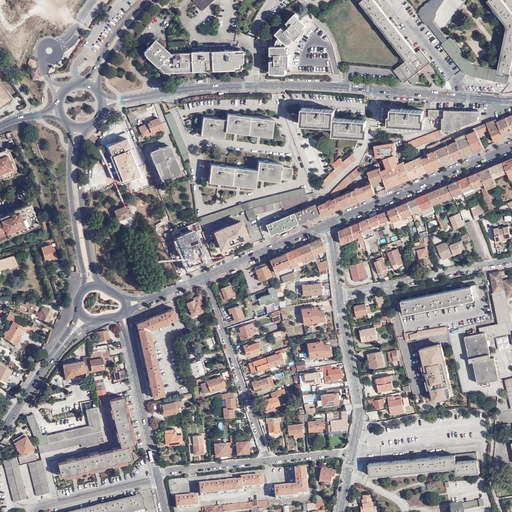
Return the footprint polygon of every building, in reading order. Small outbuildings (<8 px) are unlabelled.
[(214,0),(194,0),(193,2),(203,11),(212,2),(214,0)] [(393,69),(404,82),(409,78),(414,83),(420,78),(416,72),(431,60),(421,47),(417,51),(411,44),(413,43),(407,36),(405,37),(396,25),(398,24),(392,17),(390,18),(380,6),(382,4),(378,0),(360,0),(359,1),(407,59),(393,69)] [(429,0),(428,1),(437,11),(443,0),(429,0)] [(489,0),(507,22),(499,67),(474,62),(450,35),(448,36),(443,40),(443,41),(469,72),(507,79),(511,58),(511,11),(503,0),(489,0)] [(426,23),(427,22),(431,17),(437,11),(428,1),(415,10),(426,23)] [(289,22),(291,23),(293,25),(288,30),(286,28),(284,27),(278,33),(280,34),(282,36),(279,41),(278,45),(275,45),(273,45),(274,54),(275,54),(278,54),(278,60),(276,60),(273,60),(274,72),(288,71),(288,67),(288,64),(291,64),(291,53),(288,53),(288,43),(294,37),(297,39),(303,32),(303,27),(305,25),(308,23),(297,13),(289,22)] [(427,22),(443,40),(448,36),(431,17),(427,22)] [(186,55),(186,52),(186,46),(172,46),(172,51),(173,51),(173,52),(171,52),(157,39),(149,48),(152,50),(148,54),(149,55),(149,57),(150,58),(153,58),(157,62),(156,64),(156,66),(163,72),(173,72),(173,73),(190,72),(190,71),(194,71),(194,68),(193,55),(186,55)] [(203,48),(193,48),(193,52),(193,55),(194,68),(244,65),(243,49),(239,45),(234,45),(234,52),(230,52),(230,49),(229,49),(229,46),(229,45),(208,46),(208,53),(205,53),(205,51),(203,51),(203,48)] [(33,78),(41,75),(38,66),(30,68),(33,78)] [(0,104),(4,101),(5,104),(11,99),(0,85),(0,104)] [(148,106),(147,104),(126,108),(130,119),(135,117),(132,109),(148,106)] [(332,132),(364,134),(365,120),(333,117),(334,109),(302,106),(301,120),(333,122),(332,132)] [(400,122),(423,123),(424,109),(389,107),(388,122),(400,123),(400,122)] [(412,147),(431,140),(450,133),(449,131),(472,122),(478,120),(479,110),(428,109),(428,116),(444,117),(443,128),(406,142),(408,148),(412,147)] [(171,111),(165,113),(184,159),(189,157),(188,150),(171,111)] [(197,133),(202,134),(202,132),(225,134),(225,131),(225,128),(271,133),(273,118),(227,112),(226,119),(204,116),(202,128),(198,128),(197,133)] [(504,118),(503,116),(496,119),(504,136),(511,133),(505,118),(504,118)] [(161,120),(160,121),(158,117),(150,120),(151,121),(139,125),(142,135),(163,126),(161,120)] [(504,136),(496,119),(486,122),(490,130),(494,140),(504,136)] [(490,130),(486,122),(475,127),(480,138),(482,136),(482,134),(490,130)] [(480,138),(475,127),(465,131),(474,151),(483,147),(480,138)] [(271,137),(271,133),(225,128),(225,131),(271,137)] [(12,131),(12,133),(9,134),(8,132),(7,133),(9,139),(15,137),(13,131),(12,131)] [(474,151),(465,131),(454,136),(463,155),(474,151)] [(463,155),(454,136),(444,139),(453,160),(463,155)] [(453,160),(444,139),(443,140),(443,142),(441,143),(443,146),(442,146),(439,141),(433,144),(442,165),(446,163),(453,160)] [(133,152),(128,140),(122,142),(126,154),(133,152)] [(161,151),(154,154),(162,177),(179,170),(174,156),(172,157),(171,153),(167,154),(166,151),(168,150),(167,144),(166,143),(158,146),(159,147),(161,151)] [(432,169),(442,165),(433,144),(428,146),(430,151),(427,153),(428,155),(422,157),(427,169),(427,170),(432,169)] [(0,155),(0,179),(20,172),(10,147),(3,149),(3,150),(5,155),(1,157),(0,155)] [(406,165),(403,156),(401,151),(400,147),(387,151),(389,157),(384,158),(385,160),(378,162),(379,165),(380,167),(383,178),(395,173),(394,170),(406,165)] [(327,186),(355,161),(350,155),(340,164),(337,161),(331,166),(335,170),(323,181),(327,186)] [(427,169),(422,157),(421,156),(407,161),(407,159),(405,156),(403,156),(406,165),(410,178),(416,175),(415,173),(427,169)] [(256,174),(280,177),(280,175),(291,176),(292,166),(282,165),(282,161),(259,158),(258,167),(212,161),(211,176),(256,181),(256,178),(256,174)] [(503,161),(489,167),(494,178),(508,172),(505,164),(503,161)] [(364,172),(359,166),(330,193),(335,198),(336,196),(340,192),(352,181),(364,172)] [(385,182),(383,178),(380,167),(370,170),(369,168),(367,169),(372,182),(373,186),(385,182)] [(494,178),(489,167),(479,171),(484,183),(486,187),(486,189),(497,185),(494,178)] [(484,183),(479,171),(469,176),(474,187),(484,183)] [(256,181),(211,176),(210,178),(255,184),(256,181)] [(474,187),(469,176),(459,180),(464,191),(465,194),(467,198),(471,196),(477,194),(475,191),(474,187)] [(464,191),(459,180),(448,184),(453,195),(464,191)] [(370,195),(375,193),(373,186),(372,182),(366,184),(370,195)] [(453,195),(448,184),(441,187),(438,188),(443,200),(453,195)] [(336,196),(335,198),(331,199),(331,198),(328,199),(328,200),(321,203),(325,213),(334,210),(332,207),(334,206),(336,209),(367,197),(362,186),(359,187),(359,186),(356,187),(356,188),(351,190),(350,189),(347,190),(347,192),(336,196)] [(484,196),(490,209),(494,207),(488,194),(486,189),(486,187),(482,188),(485,196),(484,196)] [(253,206),(307,194),(305,188),(284,192),(251,200),(253,206)] [(443,200),(438,188),(431,192),(427,193),(432,204),(442,200),(443,200)] [(492,192),(488,194),(494,207),(498,206),(492,192)] [(312,196),(311,193),(307,194),(253,206),(256,212),(282,207),(284,210),(308,200),(307,198),(312,196)] [(432,204),(427,193),(421,196),(417,197),(422,209),(428,206),(432,215),(436,213),(432,204)] [(467,198),(465,194),(460,196),(463,204),(468,202),(467,198)] [(474,205),(480,203),(477,194),(471,196),(474,205)] [(412,213),(414,217),(415,216),(415,215),(414,212),(416,211),(418,210),(420,215),(423,214),(422,209),(417,197),(412,200),(408,201),(412,213)] [(246,209),(253,206),(251,200),(197,220),(200,226),(246,209)] [(404,216),(412,213),(408,201),(399,205),(397,206),(401,217),(404,216)] [(478,213),(484,211),(480,203),(474,205),(470,206),(474,215),(478,213)] [(28,204),(22,206),(23,208),(16,211),(9,214),(10,216),(1,219),(1,218),(0,217),(0,242),(41,226),(33,204),(29,206),(28,204)] [(132,214),(128,204),(114,209),(118,219),(132,214)] [(320,214),(316,204),(269,223),(273,233),(320,214)] [(257,218),(253,206),(246,209),(250,220),(257,218)] [(401,217),(397,206),(390,208),(388,210),(392,221),(393,224),(395,223),(394,220),(401,217)] [(392,221),(388,210),(377,214),(382,225),(389,222),(392,221)] [(377,214),(368,217),(371,226),(374,225),(375,228),(382,225),(377,214)] [(368,217),(359,221),(364,238),(374,233),(373,231),(372,229),(371,226),(368,217)] [(231,228),(230,226),(229,225),(212,232),(215,240),(214,241),(216,246),(220,245),(227,242),(227,244),(238,240),(238,237),(247,234),(241,221),(232,225),(233,227),(231,228)] [(361,242),(363,247),(365,246),(364,238),(359,221),(339,230),(342,244),(357,237),(358,243),(361,242)] [(465,224),(464,224),(478,259),(485,258),(474,229),(473,229),(470,222),(465,224)] [(191,236),(196,233),(200,232),(197,225),(187,228),(190,233),(191,236)] [(500,239),(505,239),(509,237),(507,227),(497,229),(497,227),(492,228),(494,235),(493,236),(495,242),(500,241),(500,239)] [(203,262),(205,265),(209,264),(206,258),(212,255),(202,231),(200,232),(196,233),(200,242),(205,256),(201,257),(202,259),(200,260),(201,263),(203,262)] [(185,248),(200,242),(196,233),(191,236),(182,239),(181,239),(185,248)] [(365,246),(366,250),(369,249),(368,243),(367,238),(375,235),(374,233),(364,238),(365,246)] [(426,244),(430,243),(428,233),(427,234),(427,235),(420,238),(419,239),(420,244),(412,246),(413,253),(418,252),(419,257),(422,256),(424,264),(430,263),(426,244)] [(464,242),(470,240),(467,233),(462,235),(464,242)] [(227,242),(220,245),(221,248),(224,247),(224,246),(228,245),(228,246),(243,240),(242,239),(248,236),(247,234),(238,237),(238,240),(227,244),(227,242)] [(367,238),(368,243),(377,240),(376,238),(375,235),(367,238)] [(320,238),(308,243),(313,255),(314,254),(325,250),(320,238)] [(441,259),(453,255),(449,245),(448,240),(436,245),(441,259)] [(449,245),(453,255),(461,252),(461,250),(465,248),(462,243),(461,240),(449,245)] [(313,255),(308,243),(296,248),(302,259),(313,255)] [(46,262),(49,261),(49,259),(51,259),(57,257),(54,247),(52,248),(51,244),(41,247),(46,262)] [(302,259),(296,248),(285,253),(290,264),(291,267),(293,266),(299,264),(303,262),(302,259)] [(399,263),(400,264),(403,263),(398,249),(392,251),(391,248),(387,250),(392,265),(399,263)] [(290,264),(285,253),(273,258),(277,269),(290,264)] [(0,258),(0,272),(1,272),(1,269),(0,266),(8,263),(10,267),(10,268),(19,265),(14,255),(0,258)] [(206,258),(209,264),(215,261),(212,255),(206,258)] [(378,273),(383,271),(388,269),(383,256),(378,258),(378,260),(376,261),(374,261),(376,266),(377,265),(378,267),(377,267),(376,268),(378,273)] [(328,267),(327,260),(320,262),(316,264),(319,271),(328,267)] [(271,275),(265,261),(254,266),(260,280),(271,275)] [(366,277),(363,262),(349,265),(352,280),(366,277)] [(511,278),(509,279),(503,281),(501,270),(490,272),(494,292),(492,292),(499,323),(478,327),(480,332),(464,335),(470,362),(473,361),(477,382),(498,378),(494,356),(490,357),(486,338),(510,333),(511,341),(511,323),(511,324),(507,297),(511,295),(511,278)] [(297,278),(294,271),(281,276),(283,282),(297,278)] [(320,293),(318,283),(301,285),(302,295),(320,293)] [(233,291),(233,289),(231,284),(222,288),(223,290),(219,292),(223,302),(227,301),(227,300),(226,298),(236,294),(235,290),(233,291)] [(478,297),(475,284),(401,299),(404,313),(478,297)] [(386,301),(383,294),(374,295),(377,306),(383,306),(382,302),(386,301)] [(194,297),(194,299),(187,302),(192,316),(202,312),(202,311),(203,310),(203,308),(202,305),(201,305),(200,303),(203,302),(201,298),(202,298),(201,295),(200,295),(199,295),(194,297)] [(355,315),(363,313),(372,311),(370,304),(367,305),(366,302),(354,305),(355,315)] [(240,304),(231,308),(232,313),(235,320),(245,317),(240,304)] [(303,322),(316,320),(324,318),(323,307),(317,308),(317,305),(308,306),(308,309),(301,310),(303,322)] [(42,307),(38,316),(48,321),(53,312),(46,310),(47,308),(45,307),(44,308),(42,307)] [(177,317),(173,307),(137,322),(153,397),(164,395),(149,329),(177,317)] [(281,308),(271,312),(274,322),(280,320),(279,319),(281,318),(279,311),(282,310),(281,308)] [(25,331),(27,328),(18,324),(13,321),(15,317),(16,314),(10,310),(6,319),(12,323),(7,332),(6,331),(4,334),(6,335),(4,337),(13,342),(17,334),(19,335),(23,330),(25,331)] [(239,327),(241,331),(241,333),(239,334),(241,339),(251,336),(251,335),(255,334),(253,329),(254,328),(252,323),(239,327)] [(108,338),(106,325),(89,333),(88,336),(88,343),(90,356),(90,359),(110,356),(109,344),(96,346),(96,342),(92,343),(92,338),(97,336),(97,332),(98,332),(100,340),(108,338)] [(373,330),(373,326),(359,329),(360,336),(363,335),(363,340),(377,337),(375,329),(373,330)] [(447,333),(446,326),(416,331),(417,332),(413,333),(412,332),(404,333),(404,335),(405,340),(409,339),(418,337),(418,338),(447,333)] [(16,345),(22,336),(19,335),(17,334),(13,342),(12,343),(16,345)] [(242,345),(244,352),(249,350),(250,354),(257,351),(261,350),(258,342),(249,344),(249,343),(242,345)] [(316,344),(308,345),(310,357),(331,354),(329,343),(323,344),(323,342),(316,344)] [(439,343),(419,348),(423,365),(425,372),(426,372),(427,379),(430,388),(430,389),(430,388),(433,401),(452,396),(448,377),(445,365),(439,343)] [(402,358),(401,355),(397,356),(395,349),(391,350),(392,355),(388,355),(389,361),(399,358),(402,358)] [(281,350),(277,352),(253,360),(255,367),(257,366),(258,370),(285,361),(281,350)] [(384,364),(381,350),(367,353),(370,367),(384,364)] [(113,361),(113,355),(110,356),(90,359),(92,371),(96,370),(101,369),(105,369),(104,363),(113,361)] [(90,359),(90,356),(83,357),(84,360),(64,364),(66,379),(68,380),(71,379),(71,381),(82,379),(81,378),(85,377),(86,376),(86,374),(92,373),(92,371),(90,359)] [(206,371),(202,359),(190,363),(191,368),(194,378),(200,376),(199,373),(200,376),(205,375),(203,372),(206,371)] [(255,367),(253,360),(249,362),(253,373),(258,370),(257,366),(255,367)] [(295,362),(295,363),(297,370),(305,368),(304,360),(295,362)] [(12,370),(0,364),(0,378),(7,382),(12,370)] [(331,364),(323,365),(324,371),(327,371),(328,376),(329,375),(330,379),(339,378),(339,373),(341,373),(340,368),(332,369),(331,364)] [(120,371),(114,372),(116,380),(126,378),(124,369),(120,371)] [(305,382),(311,381),(315,381),(315,383),(320,382),(319,371),(304,373),(305,382)] [(394,387),(392,380),(391,374),(376,377),(379,391),(394,387)] [(98,397),(107,395),(103,375),(94,378),(98,397)] [(223,380),(221,376),(202,384),(205,393),(211,391),(211,392),(227,386),(225,379),(223,380)] [(262,387),(262,389),(270,386),(267,377),(258,380),(257,379),(252,381),(254,389),(256,389),(262,387)] [(284,388),(271,392),(273,397),(264,400),(267,411),(275,408),(274,406),(280,404),(277,396),(285,393),(284,388)] [(225,417),(235,416),(234,409),(237,408),(236,397),(234,397),(234,392),(231,392),(231,394),(223,395),(223,399),(227,399),(227,407),(224,407),(225,417)] [(338,392),(337,392),(325,394),(324,394),(320,394),(322,405),(336,404),(337,402),(338,401),(338,399),(342,399),(341,397),(340,398),(339,392),(338,392)] [(384,399),(387,398),(387,395),(374,398),(375,401),(376,405),(376,408),(386,406),(384,399)] [(391,410),(404,408),(401,395),(395,396),(395,395),(389,396),(391,410)] [(111,403),(120,444),(126,443),(133,442),(123,396),(112,398),(111,396),(100,398),(101,405),(111,403)] [(166,402),(162,402),(164,409),(163,410),(164,415),(181,411),(180,408),(181,408),(180,401),(166,403),(166,402)] [(39,445),(102,431),(98,403),(94,403),(94,408),(87,409),(90,425),(46,435),(46,433),(42,434),(32,413),(28,415),(26,415),(25,415),(38,445),(39,445)] [(313,403),(305,404),(307,413),(309,413),(314,413),(313,403)] [(511,410),(498,413),(499,422),(511,419),(511,410)] [(341,421),(331,422),(332,431),(345,430),(345,426),(347,426),(346,420),(348,420),(347,415),(341,415),(341,421)] [(281,416),(267,417),(267,423),(269,423),(270,432),(275,432),(275,433),(282,433),(282,429),(281,429),(280,422),(281,422),(281,416)] [(323,420),(316,420),(308,421),(309,432),(323,431),(323,427),(325,427),(325,420),(323,420)] [(303,427),(303,423),(288,424),(289,433),(293,434),(293,437),(303,437),(302,427),(303,427)] [(511,431),(510,423),(501,425),(502,432),(511,431)] [(345,430),(332,431),(333,434),(346,433),(347,432),(348,431),(347,426),(345,426),(345,430)] [(178,444),(177,436),(175,436),(175,429),(166,430),(166,434),(165,434),(167,443),(169,445),(178,444)] [(39,445),(40,452),(82,443),(82,446),(105,441),(102,431),(39,445)] [(15,442),(27,435),(25,433),(13,439),(15,442)] [(204,453),(202,434),(193,435),(193,436),(190,436),(190,443),(194,442),(195,454),(204,453)] [(20,456),(34,448),(34,447),(27,435),(15,442),(13,443),(17,450),(19,449),(20,450),(18,452),(20,456)] [(250,452),(248,440),(236,441),(237,453),(250,452)] [(228,454),(227,442),(215,443),(217,455),(228,454)] [(127,445),(120,446),(58,462),(61,475),(130,458),(127,445)] [(36,459),(34,448),(20,456),(18,456),(20,463),(36,459)] [(477,454),(369,465),(370,470),(367,470),(368,476),(370,476),(370,477),(456,468),(457,474),(479,472),(477,454)] [(36,495),(49,493),(42,459),(29,462),(36,495)] [(25,498),(17,465),(4,467),(12,501),(25,498)] [(308,494),(306,469),(295,470),(296,482),(295,482),(295,486),(298,486),(298,488),(294,488),(294,487),(288,487),(288,486),(284,486),(284,488),(275,488),(276,498),(298,497),(298,495),(308,494)] [(336,472),(322,469),(320,479),(333,482),(334,476),(335,476),(336,472)] [(264,487),(263,476),(242,477),(242,480),(234,481),(234,480),(229,480),(229,481),(213,483),(213,482),(209,482),(209,483),(200,484),(201,495),(243,491),(243,489),(264,487)] [(137,499),(80,511),(135,511),(136,511),(144,511),(145,511),(140,490),(135,491),(137,499)] [(177,507),(199,505),(198,495),(176,497),(177,507)] [(371,499),(363,500),(361,500),(362,505),(362,508),(360,508),(360,511),(373,511),(373,507),(371,507),(371,499)] [(204,507),(204,511),(228,511),(232,511),(251,510),(259,509),(271,508),(270,501),(257,502),(257,500),(252,501),(252,503),(204,507)] [(485,507),(484,500),(451,507),(451,511),(464,511),(465,511),(485,507)]
